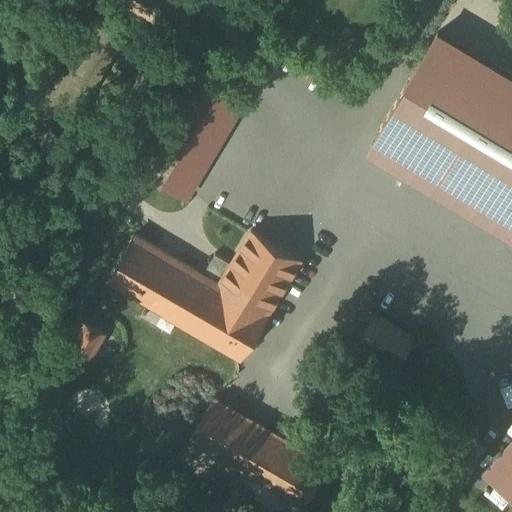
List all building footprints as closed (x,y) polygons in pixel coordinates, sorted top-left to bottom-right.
[(194,13),(172,0),(122,0),(180,35),(194,13)] [(117,30),(95,17),(42,104),(64,117),(117,30)] [(511,77),(440,33),(369,149),(511,236),(511,77)] [(241,105),(194,75),(140,166),(187,195),(241,105)] [(252,232),(227,272),(211,263),(204,275),(177,320),(240,358),(268,313),(300,261),(252,232)] [(204,275),(136,234),(108,279),(177,320),(204,275)] [(413,339),(375,317),(360,342),(397,365),(413,339)] [(104,332),(84,320),(71,342),(91,354),(104,332)] [(369,409),(350,397),(343,408),(362,419),(369,409)] [(327,466),(214,398),(189,440),(302,507),(327,466)] [(302,507),(189,440),(172,468),(246,511),(308,511),(302,508),(302,507)] [(511,468),(498,484),(511,496),(511,468)]
